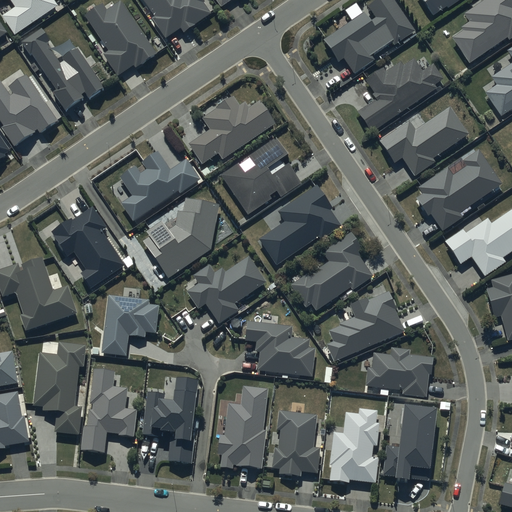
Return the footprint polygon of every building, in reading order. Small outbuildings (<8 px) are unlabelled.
[(8,0),(14,8),(2,16),(15,36),(57,7),(52,0),(8,0)] [(143,0),(154,16),(150,19),(164,39),(180,29),(183,33),(210,15),(202,3),(205,1),(204,0),(143,0)] [(216,0),(221,8),(233,0),(216,0)] [(377,0),(368,6),(370,10),(324,41),(338,63),(344,59),(354,75),(375,62),(371,56),(392,43),(394,46),(414,33),(393,0),(377,0)] [(422,0),(434,17),(447,8),(448,9),(461,0),(422,0)] [(511,0),(485,0),(464,15),(469,23),(461,29),(463,32),(452,39),(470,65),(507,39),(509,42),(511,39),(511,0)] [(85,16),(108,51),(103,55),(118,77),(134,66),(135,69),(156,55),(120,2),(107,11),(103,4),(85,16)] [(56,91),(54,94),(66,112),(84,99),(82,96),(85,94),(87,98),(103,88),(77,49),(58,62),(46,45),(50,42),(42,30),(21,44),(29,56),(32,54),(56,91)] [(511,48),(507,52),(511,59),(511,64),(491,77),(497,86),(485,94),(501,118),(511,110),(511,48)] [(371,133),(436,89),(434,86),(444,80),(433,64),(422,71),(414,59),(403,67),(400,63),(386,73),(383,69),(366,81),(375,94),(372,96),(375,101),(357,113),(371,133)] [(0,121),(3,127),(1,128),(14,147),(34,133),(34,132),(37,130),(40,134),(58,122),(26,75),(9,87),(13,94),(10,97),(0,81),(0,121)] [(210,131),(189,145),(202,165),(218,154),(222,161),(276,125),(260,101),(248,109),(245,103),(239,106),(233,97),(216,109),(216,110),(202,119),(210,131)] [(410,122),(379,142),(394,165),(403,159),(414,177),(436,163),(433,159),(469,135),(451,108),(415,131),(410,122)] [(0,160),(5,157),(4,155),(9,152),(0,137),(0,160)] [(239,164),(221,176),(247,216),(272,199),(270,196),(276,192),(280,198),(301,183),(288,165),(285,167),(281,161),(287,157),(275,139),(248,157),(255,167),(245,174),(239,164)] [(452,176),(447,168),(418,189),(422,195),(416,198),(429,217),(431,216),(442,232),(462,219),(460,214),(502,186),(479,151),(463,162),(466,167),(452,176)] [(132,197),(121,204),(133,222),(178,192),(179,194),(199,181),(186,160),(170,171),(157,152),(141,163),(146,171),(140,175),(135,167),(119,178),(132,197)] [(333,208),(317,185),(278,211),(286,221),(260,239),(277,265),(319,236),(321,240),(342,226),(331,210),(333,208)] [(150,237),(143,241),(168,280),(211,251),(219,206),(186,200),(184,213),(177,212),(175,227),(168,231),(162,222),(146,232),(150,237)] [(54,236),(52,237),(66,258),(74,253),(85,270),(80,273),(91,289),(124,266),(102,232),(106,229),(92,208),(73,221),(71,219),(51,232),(54,236)] [(462,230),(444,242),(460,265),(471,258),(485,278),(506,263),(503,258),(511,251),(511,210),(492,225),(488,219),(465,235),(462,230)] [(308,275),(291,286),(305,309),(311,305),(316,312),(350,289),(352,291),(373,278),(356,253),(361,250),(350,234),(322,252),(329,263),(309,276),(308,275)] [(18,263),(0,269),(0,289),(2,297),(15,292),(23,314),(19,315),(25,331),(78,313),(68,285),(53,290),(42,257),(22,264),(24,270),(21,271),(18,263)] [(198,285),(187,292),(198,310),(206,305),(219,325),(239,311),(234,304),(266,283),(249,258),(225,273),(223,269),(215,274),(209,265),(193,276),(198,285)] [(493,288),(486,290),(493,319),(501,317),(508,342),(511,340),(511,275),(491,281),(493,288)] [(333,342),(327,345),(334,362),(404,333),(395,310),(388,293),(369,301),(367,298),(349,306),(355,318),(339,325),(340,327),(328,332),(333,342)] [(149,300),(107,296),(102,354),(125,356),(127,336),(145,338),(145,333),(156,334),(159,307),(148,306),(149,300)] [(292,327),(247,322),(245,341),(256,343),(255,353),(260,354),(258,372),(312,378),(315,350),(308,349),(309,341),(291,339),(292,327)] [(86,345),(58,342),(57,354),(40,352),(34,404),(44,405),(43,410),(57,411),(54,431),(79,434),(82,406),(75,405),(80,367),(84,367),(86,345)] [(372,368),(367,368),(365,387),(381,388),(380,395),(388,396),(389,389),(402,391),(402,396),(426,398),(428,376),(431,376),(433,358),(410,355),(411,351),(392,348),(391,356),(374,354),(372,368)] [(0,388),(18,385),(13,352),(0,354),(0,388)] [(115,371),(93,369),(90,405),(92,405),(92,411),(90,411),(88,427),(84,427),(82,451),(105,453),(107,434),(118,435),(118,436),(134,437),(136,411),(125,409),(126,389),(113,388),(115,371)] [(165,395),(146,393),(141,436),(158,437),(159,433),(174,435),(173,440),(170,440),(167,462),(191,465),(194,441),(190,441),(197,380),(175,378),(173,402),(165,401),(165,395)] [(225,436),(219,435),(217,455),(221,456),(220,469),(232,470),(232,465),(235,466),(235,467),(261,469),(264,432),(263,431),(267,390),(243,388),(241,405),(228,404),(225,436)] [(0,451),(7,450),(6,447),(29,443),(25,417),(22,418),(18,394),(0,396),(0,451)] [(436,410),(404,406),(399,449),(386,447),(383,477),(395,478),(395,481),(409,482),(409,479),(428,481),(436,410)] [(343,434),(332,433),(329,467),(331,467),(329,482),(348,484),(348,482),(375,485),(377,460),(372,459),(374,447),(377,447),(379,425),(376,424),(377,412),(358,409),(358,415),(345,413),(343,434)] [(317,416),(278,412),(276,431),(280,431),(279,449),(273,448),(271,469),(279,470),(279,475),(301,477),(302,473),(317,475),(320,449),(313,448),(317,416)] [(511,486),(504,484),(498,505),(511,509),(511,486)]
